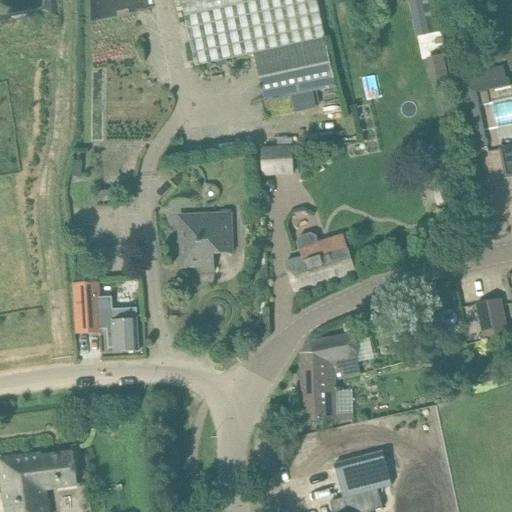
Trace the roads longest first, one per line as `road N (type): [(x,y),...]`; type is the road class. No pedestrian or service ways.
road 1 (secondary): [(239,406),(316,318),(396,279),(511,254)]
road 2 (unclassified): [(207,392),(186,380),(146,377),(70,375),(0,385)]
